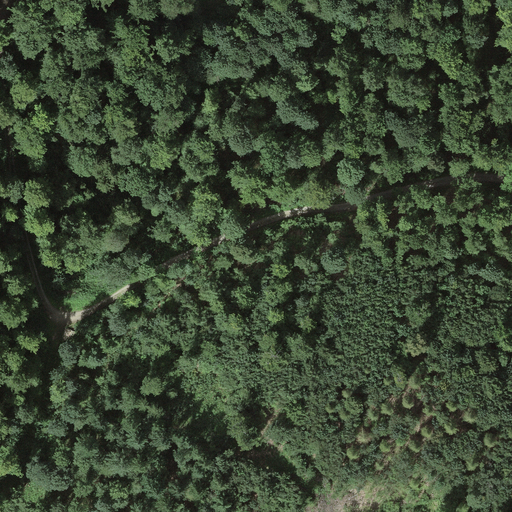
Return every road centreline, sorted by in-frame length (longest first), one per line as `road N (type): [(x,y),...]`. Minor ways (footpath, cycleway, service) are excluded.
road 1 (track): [(511,190),(472,184),(380,194),(244,229),(104,305),(67,315),(39,285),(13,189),(2,0)]
road 2 (track): [(229,364),(151,422),(83,511)]
road 3 (track): [(67,315),(56,396),(30,484),(11,511)]
road 4 (track): [(170,143),(181,129),(199,48),(234,0)]
